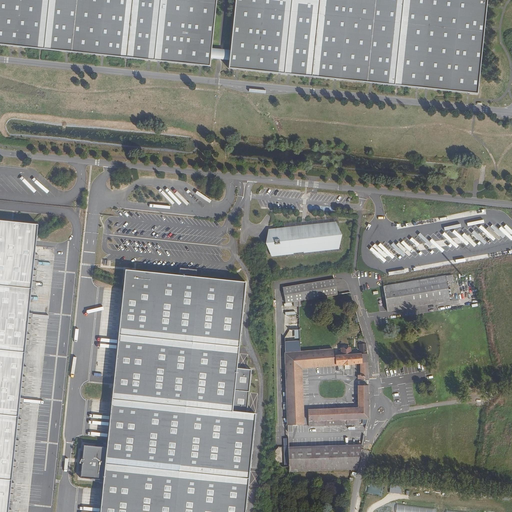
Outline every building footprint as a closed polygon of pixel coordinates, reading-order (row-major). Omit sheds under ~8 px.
[(0,0),(0,42),(213,64),(219,0),(0,0)] [(481,91),(489,0),(238,0),(232,66),(481,91)] [(0,511),(8,511),(38,225),(0,221),(0,511)] [(318,224),(284,228),(285,231),(269,233),(270,242),(269,242),(269,245),(271,244),(272,253),(287,252),(287,253),(338,248),(337,233),(334,233),(333,224),(329,224),(329,222),(324,223),(324,225),(318,225),(318,224)] [(177,273),(124,267),(103,444),(103,446),(89,445),(78,443),(77,458),(78,458),(78,462),(76,462),(75,476),(85,477),(99,478),(99,481),(95,511),(245,511),(256,413),(247,412),(251,369),(237,369),(245,281),(195,275),(196,269),(178,267),(177,273)] [(387,311),(450,301),(447,282),(446,276),(383,287),(387,311)] [(335,279),(317,282),(320,297),(337,294),(335,279)] [(300,285),(300,300),(304,300),(312,299),(320,297),(317,282),(300,285)] [(300,285),(283,288),(285,303),(291,302),(294,301),(298,301),(300,300),(300,285)] [(333,349),(285,353),(287,425),(303,424),(302,368),(336,365),(343,364),(343,365),(352,364),(360,363),(361,375),(358,375),(358,379),(368,379),(368,363),(366,344),(364,337),(358,339),(360,354),(351,355),(350,349),(341,349),(342,355),(334,356),(333,349)] [(368,385),(358,385),(358,408),(308,410),(309,426),(345,425),(345,419),(346,419),(346,425),(359,424),(359,419),(368,419),(368,385)] [(362,445),(348,446),(348,448),(349,470),(356,470),(362,445)] [(348,448),(288,450),(289,471),(349,470),(348,448)] [(259,488),(260,472),(250,472),(250,488),(259,488)] [(369,483),(367,492),(380,494),(382,485),(369,483)] [(434,511),(435,508),(397,503),(395,511),(434,511)]
